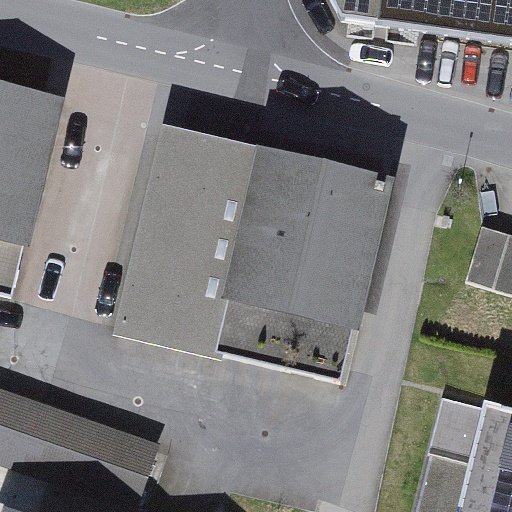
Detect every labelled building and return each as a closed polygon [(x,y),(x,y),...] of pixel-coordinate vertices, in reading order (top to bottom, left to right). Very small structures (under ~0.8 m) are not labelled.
[(511,0),(329,0),(354,41),(511,61),(511,0)] [(68,112),(0,96),(0,312),(22,318),(68,112)] [(399,204),(181,144),(123,352),(223,379),(238,324),(357,356),(399,204)] [(511,293),(511,231),(484,224),(468,281),(511,293)] [(134,511),(159,446),(0,388),(0,467),(123,511),(134,511)] [(511,511),(511,428),(449,412),(423,511),(511,511)] [(30,511),(4,502),(0,511),(30,511)]
